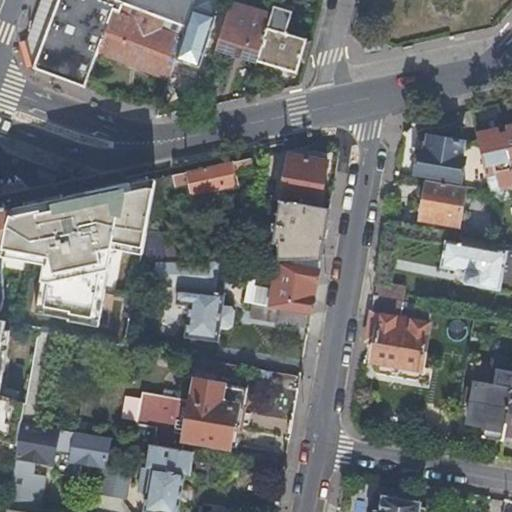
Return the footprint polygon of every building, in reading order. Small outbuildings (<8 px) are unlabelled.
[(36,0),(23,38),(36,67),(86,85),(94,88),(95,88),(93,64),(98,50),(166,75),(172,56),(182,22),(183,23),(190,0),(36,0)] [(190,0),(183,23),(182,22),(172,56),(197,64),(214,13),(208,12),(211,0),(190,0)] [(228,0),(214,44),(255,56),(265,24),(268,12),(232,0),(228,0)] [(266,24),(257,57),(295,68),(303,36),(282,29),(289,8),(271,3),(268,12),(265,24),(266,24)] [(502,131),(511,176),(511,123),(506,125),(507,130),(502,131)] [(477,137),(485,172),(495,170),(499,188),(511,185),(511,176),(502,131),(496,132),(495,128),(476,132),(477,137)] [(425,135),(424,140),(423,150),(417,149),(414,172),(459,179),(463,157),(459,157),(461,141),(425,135)] [(267,152),(263,175),(277,177),(282,148),(267,152)] [(286,153),(278,198),(318,204),(325,159),(286,153)] [(257,154),(248,156),(250,163),(258,161),(257,154)] [(248,156),(172,172),(174,184),(186,182),(188,193),(192,192),(196,210),(224,203),(221,186),(237,183),(235,171),(250,168),(250,163),(248,156)] [(172,172),(153,177),(148,202),(177,197),(177,196),(174,184),(172,172)] [(153,177),(13,206),(6,224),(0,258),(0,260),(41,268),(34,310),(68,317),(67,319),(89,322),(93,302),(100,304),(110,246),(140,251),(143,231),(148,202),(153,177)] [(464,185),(426,179),(420,216),(458,223),(464,185)] [(318,204),(278,198),(271,240),(275,241),(275,257),(280,257),(279,261),(317,266),(319,256),(328,205),(318,204)] [(0,258),(6,224),(13,206),(0,208),(0,298),(1,295),(0,286),(0,258)] [(162,234),(143,231),(140,251),(138,260),(166,259),(184,259),(186,239),(162,240),(162,234)] [(490,240),(459,235),(458,240),(445,237),(439,266),(464,270),(462,281),(474,284),(474,285),(499,290),(499,288),(508,290),(511,270),(511,258),(502,256),(504,243),(501,242),(498,242),(490,240)] [(502,256),(511,258),(511,244),(504,243),(502,256)] [(228,267),(228,258),(212,258),(213,268),(228,267)] [(191,259),(184,259),(166,259),(166,275),(191,274),(191,259)] [(310,310),(317,266),(279,261),(274,260),(270,288),(251,285),(252,279),(245,278),(242,300),(251,301),(267,304),(310,310)] [(376,281),(373,295),(402,300),(404,285),(376,281)] [(221,304),(222,291),(176,285),(174,301),(187,303),(183,335),(216,339),(218,327),(226,327),(230,324),(232,309),(229,304),(221,304)] [(373,295),(366,339),(373,341),(370,359),(420,368),(428,322),(412,319),(415,303),(402,300),(373,295)] [(248,317),(307,325),(310,310),(267,304),(251,301),(248,317)] [(0,439),(17,445),(22,419),(25,400),(25,399),(0,393),(0,346),(4,320),(0,318),(0,439)] [(159,330),(127,324),(124,344),(131,345),(156,349),(159,330)] [(37,329),(31,367),(43,369),(49,331),(37,329)] [(58,358),(55,376),(72,378),(75,360),(58,358)] [(25,399),(25,400),(37,402),(43,369),(31,367),(25,399)] [(480,434),(501,438),(502,431),(510,387),(511,382),(511,377),(511,369),(496,367),(493,383),(473,380),(472,383),(466,415),(466,419),(482,422),(480,434)] [(153,442),(183,447),(185,436),(235,444),(245,385),(220,381),(219,382),(209,380),(210,373),(196,370),(195,378),(194,378),(190,399),(141,391),(136,422),(155,426),(153,442)] [(466,415),(472,383),(467,382),(461,414),(466,415)] [(511,382),(510,387),(502,431),(511,432),(511,382)] [(25,400),(22,419),(33,421),(37,402),(25,400)] [(17,445),(7,507),(6,508),(30,511),(38,511),(45,473),(33,471),(35,457),(52,460),(54,446),(72,449),(71,458),(104,463),(109,434),(33,421),(22,419),(17,445)] [(189,472),(193,449),(183,447),(153,442),(150,441),(146,465),(151,466),(147,490),(144,508),(170,511),(176,511),(184,471),(189,472)] [(138,488),(147,490),(151,466),(146,465),(142,465),(138,488)] [(415,511),(417,502),(408,501),(409,494),(398,492),(397,499),(383,496),(380,511),(415,511)] [(378,495),(374,511),(380,511),(383,496),(378,495)]
